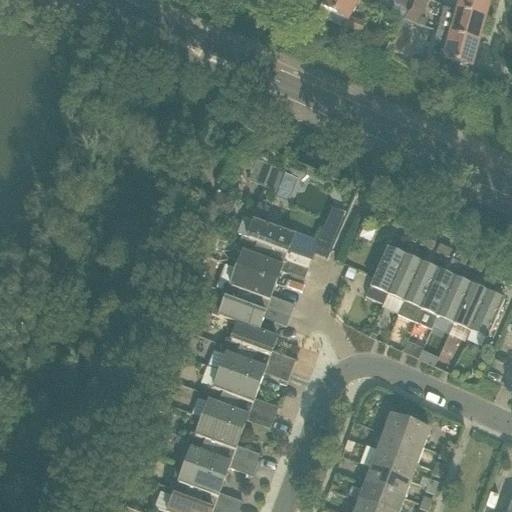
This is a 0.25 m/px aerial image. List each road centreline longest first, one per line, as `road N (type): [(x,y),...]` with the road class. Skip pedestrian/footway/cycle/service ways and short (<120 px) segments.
road 1 (unclassified): [(511,184),(95,0)]
road 2 (residential): [(284,511),(336,376),(353,370)]
road 3 (residential): [(353,370),(368,365),(502,424)]
road 4 (residential): [(353,370),(333,331),(307,310),(321,269)]
